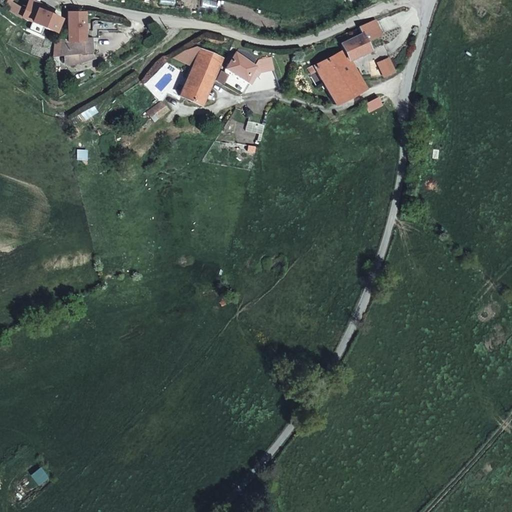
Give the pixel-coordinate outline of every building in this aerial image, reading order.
[(24,12),(21,19),(54,32),(58,19),(36,10),(34,15),(24,12)] [(56,41),(55,49),(61,50),(60,56),(78,54),(81,62),(95,57),(92,53),(91,38),(83,38),(82,12),(66,13),(67,37),(63,38),(62,42),(56,41)] [(332,104),(363,88),(349,61),(368,51),(365,43),(382,34),(374,20),(357,28),(360,34),(339,44),(342,51),(312,66),(332,104)] [(240,46),(225,69),(249,85),(253,79),(248,75),(256,56),(240,46)] [(187,78),(207,87),(220,60),(200,51),(187,78)] [(384,77),(394,72),(388,59),(378,64),(384,77)] [(198,106),(206,88),(207,87),(187,78),(177,97),(198,106)] [(158,103),(144,115),(148,120),(162,108),(158,103)]
